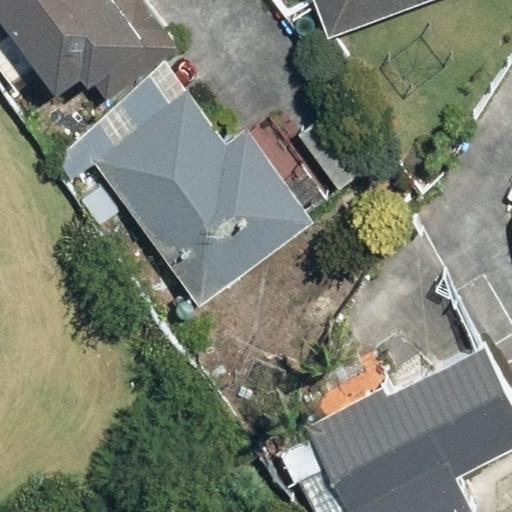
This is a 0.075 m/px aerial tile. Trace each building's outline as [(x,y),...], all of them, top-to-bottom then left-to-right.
[(0,0),(0,70),(8,81),(31,63),(46,83),(63,70),(75,86),(89,75),(105,95),(175,41),(143,0),(0,0)] [(306,0),(318,29),(392,0),(306,0)] [(227,132),(165,54),(68,142),(64,149),(63,160),(66,167),(72,174),(68,177),(101,218),(126,198),(202,295),(316,207),(248,116),(227,132)] [(329,99),(292,126),(338,189),(375,162),(329,99)] [(371,511),(511,435),(511,405),(472,332),(300,425),(347,511),(371,511)]
